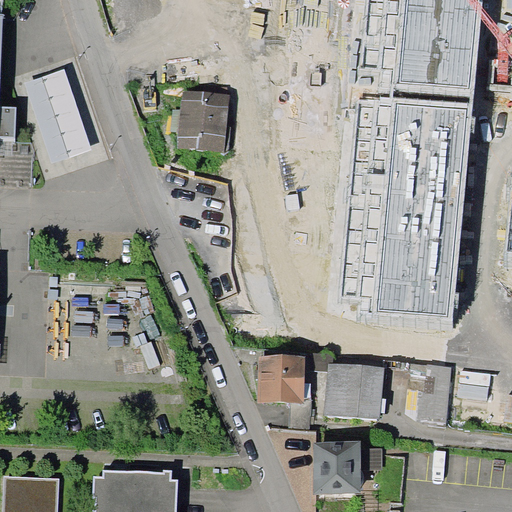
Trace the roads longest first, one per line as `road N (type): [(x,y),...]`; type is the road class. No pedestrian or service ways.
road 1 (residential): [(84,0),(138,168),(280,511)]
road 2 (unknown): [(511,133),(409,134),(258,197),(162,225)]
road 3 (unknown): [(511,442),(408,430),(403,387)]
